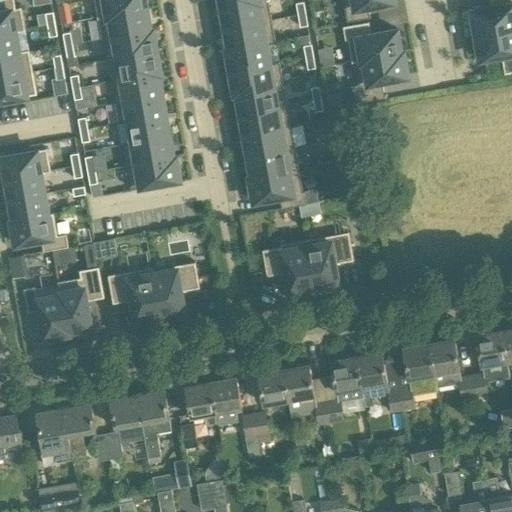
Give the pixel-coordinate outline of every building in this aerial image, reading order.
[(0,0),(0,32),(20,29),(13,0),(0,0)] [(94,0),(98,18),(100,17),(100,16),(147,8),(145,0),(94,0)] [(254,0),(221,6),(225,27),(272,19),(268,0),(254,0)] [(343,0),(347,21),(370,17),(368,5),(394,0),(343,0)] [(511,0),(491,0),(492,5),(469,9),(471,23),(474,23),(476,33),(511,26),(511,0)] [(303,1),(296,3),(298,14),(305,13),(303,1)] [(147,8),(100,16),(100,17),(103,38),(151,29),(151,28),(147,8)] [(53,11),(45,13),(47,25),(55,23),(53,11)] [(305,13),(298,14),(300,26),(308,25),(305,13)] [(272,19),(225,27),(229,48),(229,49),(266,42),(266,43),(271,42),(276,41),(272,19)] [(369,21),(343,25),(346,39),(348,38),(349,43),(352,61),(352,62),(354,61),(354,60),(401,52),(401,51),(397,28),(371,33),(369,21)] [(55,23),(47,25),(49,36),(57,35),(55,23)] [(477,44),(475,45),(478,59),(501,54),(505,73),(511,71),(511,26),(476,33),(477,44)] [(151,29),(103,38),(104,38),(107,59),(157,50),(153,28),(151,28),(151,29)] [(20,29),(0,32),(0,54),(29,50),(25,29),(20,30),(20,29)] [(70,31),(63,33),(65,45),(73,43),(70,31)] [(229,48),(226,48),(230,70),(270,63),(270,62),(266,43),(266,42),(229,49),(229,48)] [(73,43),(65,45),(67,56),(75,55),(73,43)] [(311,44),(303,45),(305,57),(313,55),(311,44)] [(29,50),(0,54),(0,76),(33,71),(29,50)] [(157,50),(107,59),(111,80),(155,72),(158,72),(159,72),(161,72),(157,50)] [(358,83),(352,84),(355,102),(385,97),(382,79),(408,75),(403,50),(401,51),(401,52),(354,60),(354,61),(355,64),(358,83)] [(60,54),(53,55),(55,67),(63,66),(60,54)] [(313,55),(305,57),(308,69),(315,67),(313,55)] [(270,63),(230,70),(234,93),(236,92),(236,91),(283,83),(279,61),(270,62),(270,63)] [(63,66),(55,67),(57,79),(65,77),(63,66)] [(33,71),(0,76),(0,99),(37,93),(33,71)] [(155,72),(111,80),(115,102),(125,100),(124,100),(162,93),(159,72),(158,72),(155,72)] [(78,74),(70,75),(72,87),(80,86),(78,74)] [(283,83),(236,91),(236,92),(240,112),(287,104),(283,83)] [(80,86),(72,87),(74,99),(82,98),(80,86)] [(319,86),(311,87),(313,99),(321,98),(319,86)] [(162,93),(124,100),(125,100),(128,121),(166,114),(162,93)] [(321,98),(313,99),(315,111),(323,110),(321,98)] [(287,104),(240,112),(244,134),(291,125),(287,104)] [(166,114),(128,121),(132,141),(132,142),(170,135),(166,114)] [(86,117),(78,118),(80,130),(88,128),(86,117)] [(291,125),(244,134),(248,155),(295,147),(291,125)] [(339,126),(331,128),(333,140),(341,138),(339,126)] [(88,128),(80,130),(82,142),(90,140),(88,128)] [(132,141),(123,143),(127,165),(174,157),(174,156),(170,135),(132,142),(132,141)] [(341,138),(333,140),(335,151),(343,150),(341,138)] [(295,147),(248,155),(251,175),(252,176),(299,168),(297,159),(295,147)] [(3,155),(2,156),(6,178),(41,171),(41,172),(51,171),(46,148),(3,155)] [(78,152),(70,154),(72,166),(80,164),(78,152)] [(93,155),(85,156),(88,172),(95,171),(93,155)] [(174,157),(127,165),(131,187),(180,178),(176,155),(174,156),(174,157)] [(80,164),(72,166),(75,177),(82,176),(80,164)] [(251,175),(249,176),(253,200),(280,195),(282,207),(307,203),(302,179),(301,179),(299,168),(252,176),(251,175)] [(41,171),(6,178),(10,199),(45,193),(41,172),(41,171)] [(95,171),(88,172),(90,184),(98,182),(95,171)] [(84,186),(72,188),(74,196),(85,194),(86,193),(84,186)] [(45,193),(10,199),(13,219),(13,220),(49,214),(48,213),(45,193)] [(13,219),(11,220),(15,243),(41,238),(43,250),(68,246),(66,233),(57,235),(53,212),(48,213),(49,214),(13,220),(13,219)] [(348,231),(305,239),(314,288),(325,286),(325,289),(339,286),(335,263),(354,259),(348,231)] [(281,246),(262,249),(267,275),(286,271),(290,295),(304,293),(304,290),(314,288),(305,239),(281,243),(281,246)] [(10,255),(11,273),(23,272),(22,254),(10,255)] [(153,271),(152,271),(160,316),(171,314),(171,317),(185,314),(181,290),(200,287),(195,261),(175,265),(175,267),(173,268),(153,271)] [(76,278),(58,281),(58,283),(59,283),(67,330),(68,330),(91,326),(86,300),(104,297),(101,281),(98,266),(79,270),(81,277),(76,278)] [(114,273),(108,274),(113,302),(131,299),(136,323),(150,320),(149,318),(160,316),(152,271),(153,271),(152,266),(114,273)] [(36,286),(23,288),(28,313),(39,311),(44,337),(69,332),(68,330),(67,330),(59,283),(58,283),(55,284),(36,287),(36,286)] [(511,327),(501,329),(506,360),(511,359),(511,327)] [(501,329),(475,334),(480,365),(506,360),(501,329)] [(454,338),(428,342),(433,373),(434,373),(459,368),(454,338)] [(410,385),(398,387),(402,409),(414,407),(412,395),(437,391),(434,373),(433,373),(428,342),(403,347),(410,385)] [(381,350),(354,355),(360,386),(364,405),(371,404),(370,396),(387,393),(390,411),(402,409),(398,387),(388,389),(381,350)] [(354,355),(329,359),(335,390),(360,386),(354,355)] [(308,363),(282,367),(288,399),(287,398),(290,415),(315,410),(318,424),(329,422),(326,400),(315,402),(308,363)] [(282,367),(257,372),(262,403),(287,398),(288,399),(282,367)] [(483,372),(471,374),(475,396),(487,394),(483,372)] [(471,374),(457,377),(461,399),(475,396),(471,374)] [(235,375),(209,380),(215,411),(241,406),(235,375)] [(209,380),(184,385),(189,415),(203,413),(205,424),(217,422),(215,411),(209,380)] [(164,389),(136,394),(141,422),(144,438),(148,458),(160,456),(156,433),(171,430),(164,389)] [(110,399),(115,427),(141,422),(136,394),(110,399)] [(339,398),(326,400),(329,422),(342,419),(339,398)] [(90,402),(63,407),(72,459),(89,456),(85,432),(95,430),(90,402)] [(63,407),(36,412),(43,453),(55,451),(56,461),(72,459),(63,407)] [(264,411),(253,413),(257,434),(268,432),(264,411)] [(253,413),(241,415),(245,436),(257,434),(253,413)] [(16,416),(0,418),(0,459),(11,457),(9,446),(21,444),(16,416)] [(193,423),(181,425),(185,446),(196,444),(193,423)] [(116,431),(106,433),(111,459),(123,457),(120,443),(118,431),(116,431)] [(106,433),(93,435),(98,461),(111,459),(106,433)] [(392,435),(394,447),(408,445),(406,433),(392,435)] [(428,470),(443,468),(439,442),(411,446),(414,462),(426,460),(428,470)] [(361,456),(343,459),(345,469),(363,465),(361,456)] [(185,459),(173,461),(178,487),(190,484),(185,459)] [(457,472),(444,474),(449,499),(462,497),(457,472)] [(496,477),(484,479),(489,511),(511,511),(511,492),(499,495),(496,477)] [(221,479),(209,481),(214,507),(226,505),(221,479)] [(475,499),(460,502),(461,511),(489,511),(484,479),(472,481),(475,499)] [(209,481),(196,484),(201,509),(214,507),(209,481)] [(409,501),(410,510),(410,511),(438,511),(437,506),(425,508),(425,505),(423,499),(421,484),(406,487),(409,501)] [(406,487),(392,489),(395,503),(409,501),(406,487)] [(78,489),(39,496),(42,511),(81,505),(78,489)] [(342,497),(330,500),(332,511),(360,511),(359,511),(344,507),(342,497)] [(160,511),(174,511),(172,499),(158,501),(160,511)] [(305,511),(304,500),(292,502),(293,511),(305,511)] [(320,511),(332,511),(330,500),(319,501),(320,511)] [(83,503),(84,511),(95,511),(95,501),(83,503)] [(134,511),(132,502),(121,504),(122,511),(134,511)]
